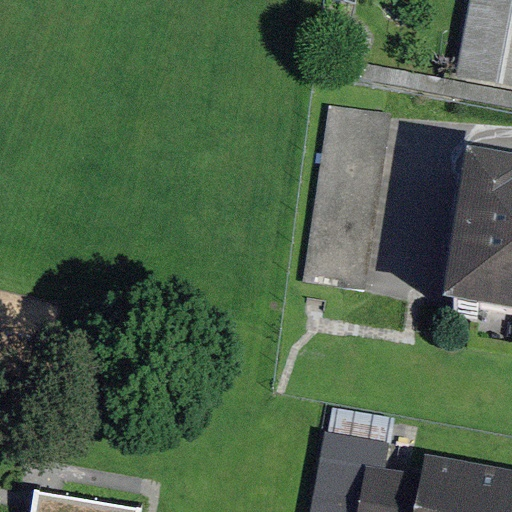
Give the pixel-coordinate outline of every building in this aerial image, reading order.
[(511,1),(503,0),(480,0),(467,81),(511,89),(511,1)] [(433,112),(326,92),(294,259),(401,279),(433,112)] [(511,163),(479,157),(456,303),(511,313),(511,163)] [(389,511),(400,444),(339,434),(326,511),(389,511)] [(374,511),(511,511),(511,478),(444,464),(440,485),(382,473),(374,511)] [(33,511),(0,504),(0,511),(155,511),(158,497),(37,475),(33,511)]
